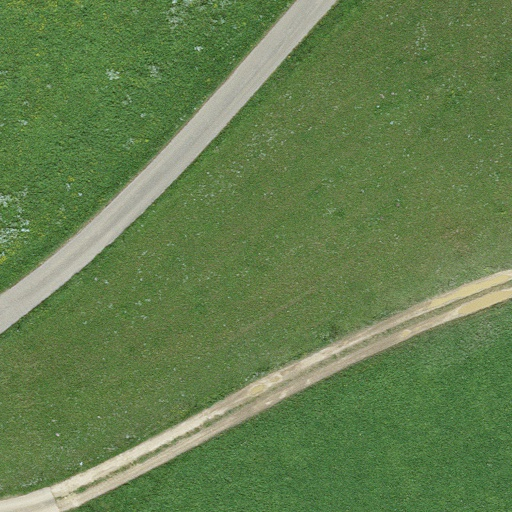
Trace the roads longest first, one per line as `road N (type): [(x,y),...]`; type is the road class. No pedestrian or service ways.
road 1 (track): [(511,280),(327,359),(53,503),(17,511)]
road 2 (track): [(0,313),(165,170),(317,0)]
